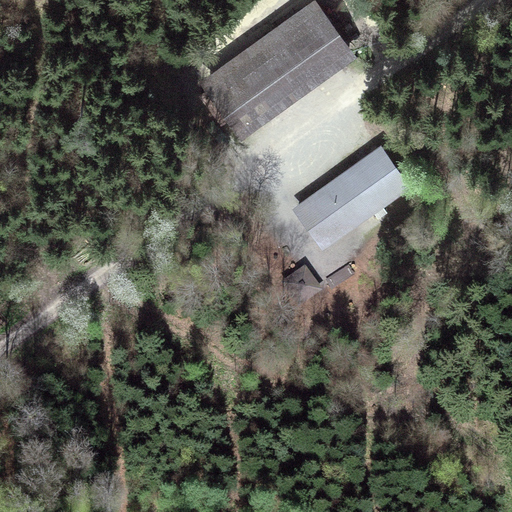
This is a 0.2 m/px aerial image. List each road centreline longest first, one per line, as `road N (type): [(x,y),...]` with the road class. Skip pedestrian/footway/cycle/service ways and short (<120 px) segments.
road 1 (track): [(0,349),(278,154)]
road 2 (unclassified): [(278,154),(491,0)]
